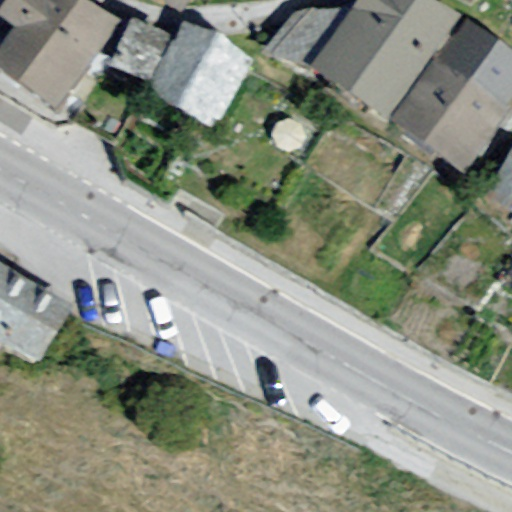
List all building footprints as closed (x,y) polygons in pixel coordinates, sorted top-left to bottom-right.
[(0,67),(0,88),(57,127),(120,35),(67,0),(44,0),(43,3),(38,0),(13,0),(0,20),(0,31),(17,43),(0,67)] [(154,0),(179,16),(189,0),(154,0)] [(296,17),(266,61),(383,137),(460,26),(410,0),(365,0),(355,16),(296,17)] [(511,0),(495,0),(511,10),(511,0)] [(497,129),(511,106),(511,59),(465,29),(429,85),(497,129)] [(133,30),(111,79),(151,95),(170,45),(133,30)] [(151,105),(217,138),(253,64),(187,31),(151,105)] [(461,185),(497,129),(429,85),(393,141),(461,185)] [(511,168),(488,211),(511,224),(511,168)] [(0,368),(34,387),(71,322),(0,282),(0,368)]
